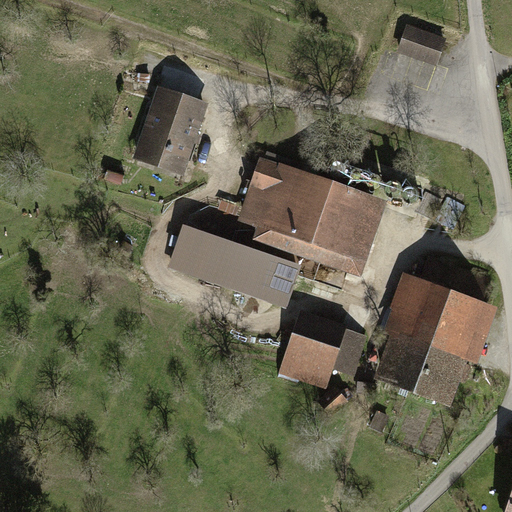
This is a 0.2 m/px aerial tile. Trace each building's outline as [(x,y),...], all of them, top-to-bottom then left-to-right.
[(408,26),(401,48),(435,60),(443,38),(408,26)] [(160,88),(137,155),(183,171),(206,104),(160,88)] [(253,192),(246,212),(274,222),(268,238),(306,252),(311,237),(348,250),(350,243),(361,247),(364,238),(354,235),(368,198),(265,161),(256,185),(249,182),(246,190),(253,192)] [(298,265),(185,228),(172,265),(286,302),(298,265)] [(406,329),(389,377),(448,398),(490,280),(430,259),(422,281),(413,278),(396,326),(406,329)] [(303,314),(284,371),(324,384),(331,363),(354,370),(366,336),(303,314)] [(335,387),(319,401),(330,414),(346,399),(335,387)] [(378,412),(372,427),(382,431),(389,416),(378,412)]
